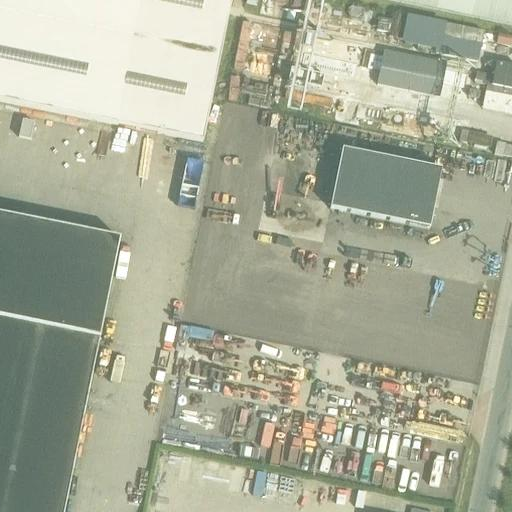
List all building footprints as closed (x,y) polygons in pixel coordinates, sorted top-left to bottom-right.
[(0,0),(0,102),(118,126),(201,143),(230,0),(0,0)] [(511,0),(406,0),(511,25),(511,0)] [(255,21),(254,38),(277,39),(277,22),(255,21)] [(511,44),(511,37),(498,34),(496,45),(511,48),(511,44)] [(247,74),(288,74),(288,52),(248,51),(247,74)] [(294,87),(289,112),(340,123),(341,119),(364,124),(367,111),(378,114),(387,70),(311,53),(307,74),(321,77),(319,90),(330,93),(327,105),(316,102),(318,93),(294,87)] [(511,66),(493,62),(483,109),(511,115),(511,66)] [(442,170),(342,150),(330,209),(398,223),(396,234),(438,243),(440,232),(430,230),(442,170)] [(0,214),(0,318),(101,338),(121,239),(0,214)] [(65,511),(101,338),(0,318),(0,511),(65,511)]
